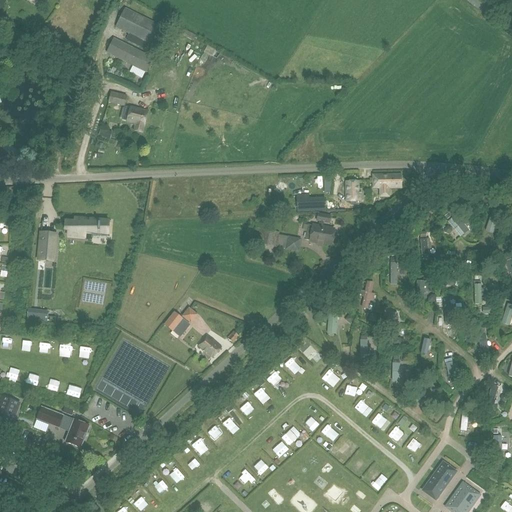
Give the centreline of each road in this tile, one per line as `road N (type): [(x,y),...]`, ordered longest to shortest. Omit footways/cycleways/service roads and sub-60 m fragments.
road 1 (unclassified): [(444,168),(59,511)]
road 2 (unclassified): [(444,168),(0,182)]
road 3 (track): [(170,511),(307,394),(415,481)]
